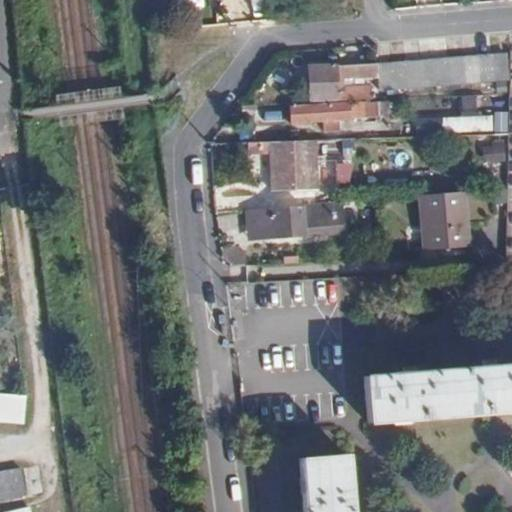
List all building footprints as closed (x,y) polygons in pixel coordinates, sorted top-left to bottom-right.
[(378,63),(375,63),(376,77),(376,90),(505,80),(505,54),(378,63)] [(366,99),(370,99),(369,90),(334,91),(333,74),(354,73),(354,77),(376,77),(375,63),(308,67),(309,99),(334,98),(334,100),(338,100),(366,99)] [(491,130),(491,94),(442,95),(442,131),(491,130)] [(366,99),(338,100),(338,103),(288,105),(289,122),(322,121),(322,133),(338,133),(338,120),(349,120),(350,118),(378,117),(378,116),(388,116),(388,102),(365,103),(366,99)] [(497,187),(505,187),(506,133),(499,133),(497,187)] [(310,138),(268,139),(268,188),(311,189),(310,138)] [(469,246),(465,190),(422,194),(426,250),(469,246)] [(336,231),(335,201),(241,209),(242,224),(269,222),(269,235),(336,231)] [(242,224),(242,237),(269,235),(269,222),(242,224)] [(511,410),(511,364),(363,377),(366,423),(511,410)] [(0,421),(21,423),(23,396),(0,394),(0,421)] [(348,511),(343,455),(298,458),(302,511),(348,511)] [(20,466),(0,470),(0,495),(24,490),(20,466)] [(1,511),(29,511),(29,503),(0,507),(1,511)]
